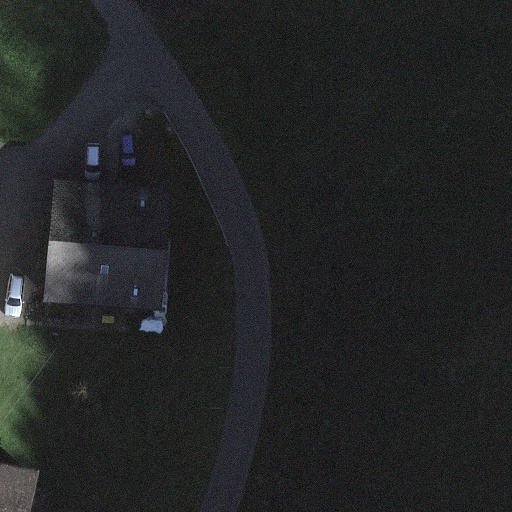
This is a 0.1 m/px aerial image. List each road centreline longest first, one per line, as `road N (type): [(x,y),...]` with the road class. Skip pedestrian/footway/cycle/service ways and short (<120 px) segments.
road 1 (unclassified): [(102,0),(204,152),(246,252),(249,364),(217,511)]
road 2 (unknown): [(135,50),(25,164)]
